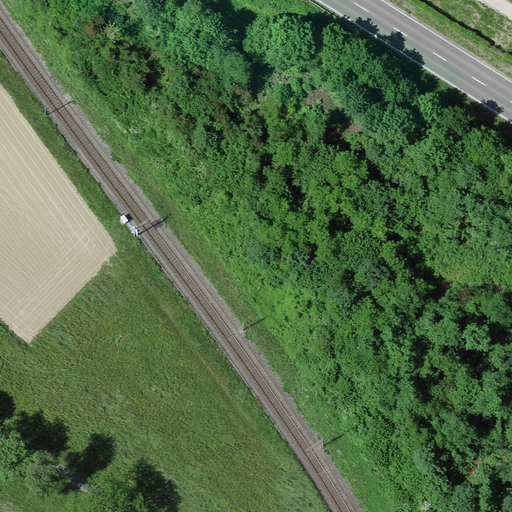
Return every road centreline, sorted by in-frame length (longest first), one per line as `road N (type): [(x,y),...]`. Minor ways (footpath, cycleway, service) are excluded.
road 1 (secondary): [(348,0),(511,102)]
road 2 (track): [(117,511),(0,435)]
